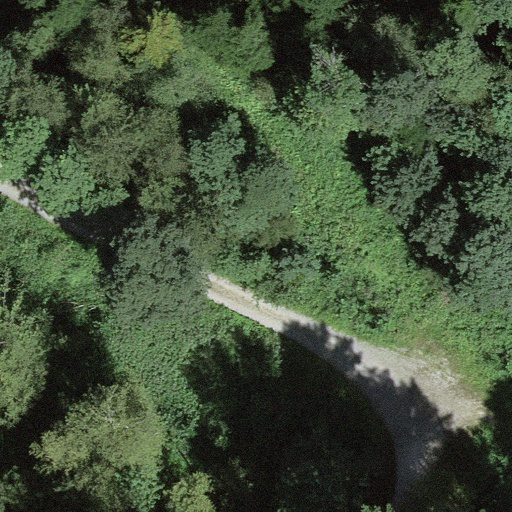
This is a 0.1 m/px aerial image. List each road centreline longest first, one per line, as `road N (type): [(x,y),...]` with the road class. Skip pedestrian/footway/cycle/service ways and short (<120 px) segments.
road 1 (track): [(0,173),(136,252),(360,355),(390,387)]
road 2 (track): [(404,511),(407,412),(390,387)]
